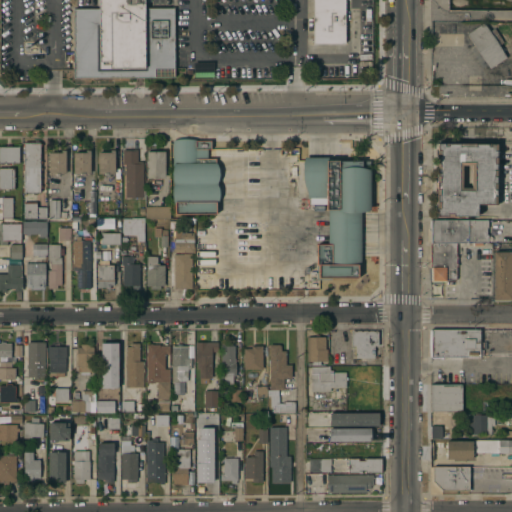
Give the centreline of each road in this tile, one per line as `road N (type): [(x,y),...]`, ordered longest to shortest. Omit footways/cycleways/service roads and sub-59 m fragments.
road 1 (residential): [(406,314),(0,316)]
road 2 (residential): [(406,509),(0,511)]
road 3 (primary): [(406,511),(403,112)]
road 4 (tertiary): [(322,114),(20,116)]
